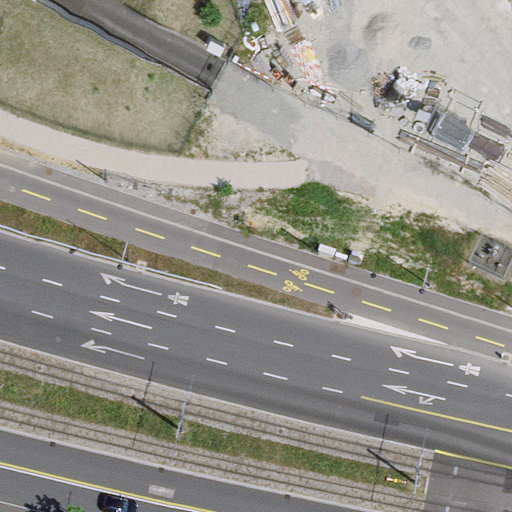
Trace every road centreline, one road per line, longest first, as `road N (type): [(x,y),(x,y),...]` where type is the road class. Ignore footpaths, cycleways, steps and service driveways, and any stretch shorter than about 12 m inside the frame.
road 1 (motorway): [(201,511),(33,0)]
road 2 (secondary): [(511,414),(237,351),(0,285)]
road 3 (track): [(220,75),(511,226)]
road 4 (secondary): [(0,464),(201,511)]
